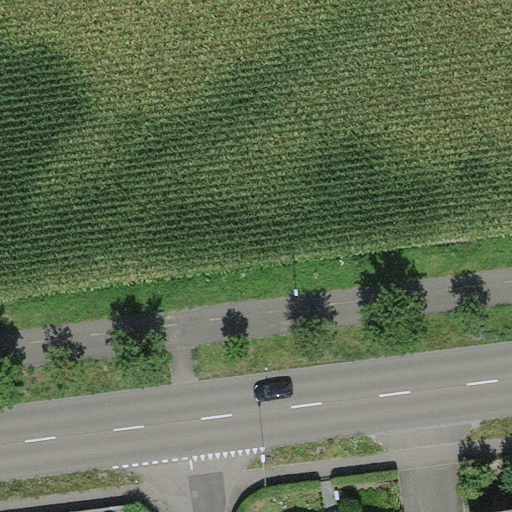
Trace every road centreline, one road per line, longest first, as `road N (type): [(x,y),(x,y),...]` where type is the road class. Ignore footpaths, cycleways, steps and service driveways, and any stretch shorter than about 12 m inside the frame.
road 1 (primary): [(175,417),(511,374)]
road 2 (primary): [(0,438),(175,417)]
